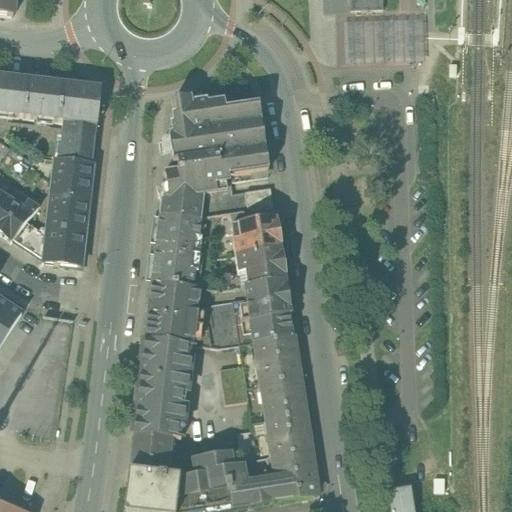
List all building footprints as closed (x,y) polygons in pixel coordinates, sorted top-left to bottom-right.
[(14,0),(0,0),(0,18),(12,20),(14,0)] [(349,0),(350,14),(382,13),(381,0),(349,0)] [(101,91),(0,78),(0,117),(62,125),(58,163),(91,167),(95,129),(96,129),(101,91)] [(214,188),(206,106),(205,103),(190,105),(189,101),(172,104),(174,119),(170,119),(171,127),(169,128),(170,137),(168,138),(172,165),(176,164),(177,172),(163,174),(167,200),(160,201),(158,218),(198,223),(200,222),(203,197),(215,195),(214,188)] [(206,106),(214,188),(224,187),(223,180),(267,173),(257,109),(223,114),(221,104),(206,106)] [(47,230),(85,233),(92,167),(91,167),(58,163),(55,162),(47,230)] [(270,191),(244,195),(247,214),(273,210),(270,191)] [(23,212),(7,202),(0,212),(0,237),(10,244),(25,225),(37,210),(28,205),(23,212)] [(274,221),(273,210),(247,214),(249,225),(274,221)] [(154,252),(196,258),(200,223),(198,223),(158,218),(154,252)] [(274,222),(231,228),(233,243),(235,259),(279,252),(274,222)] [(46,239),(25,225),(10,244),(43,266),(46,239)] [(85,233),(47,230),(46,239),(43,266),(80,270),(85,233)] [(196,258),(154,252),(150,285),(192,290),(196,258)] [(279,252),(235,259),(237,276),(239,276),(241,289),(243,289),(284,283),(279,252)] [(284,283),(243,289),(245,302),(252,345),(255,345),(292,339),(284,283)] [(192,290),(150,285),(144,341),(191,347),(196,309),(198,291),(192,290)] [(0,347),(25,313),(0,295),(0,347)] [(245,302),(196,309),(191,347),(218,350),(252,345),(245,302)] [(292,339),(255,345),(258,366),(260,365),(263,387),(299,381),(292,339)] [(138,389),(186,394),(191,347),(144,341),(138,389)] [(242,368),(219,372),(225,407),(247,403),(242,368)] [(299,381),(263,387),(266,406),(264,406),(269,441),(271,441),(274,460),(310,455),(299,381)] [(186,394),(138,389),(133,436),(170,440),(180,441),(186,394)] [(252,433),(236,435),(239,455),(241,455),(246,485),(251,484),(250,479),(260,477),(257,463),(252,433)] [(170,440),(133,436),(128,475),(123,511),(174,511),(178,482),(178,480),(164,478),(165,471),(167,472),(170,440)] [(229,457),(236,510),(278,503),(271,461),(257,463),(260,477),(250,479),(251,484),(246,485),(241,455),(239,455),(229,457)] [(274,460),(271,461),(278,503),(278,506),(314,500),(310,473),(313,473),(310,455),(274,460)] [(222,511),(236,510),(229,457),(191,463),(194,479),(178,482),(174,511),(222,511)] [(444,481),(434,481),(433,495),(443,496),(444,481)] [(410,511),(409,497),(391,499),(393,511),(410,511)]
